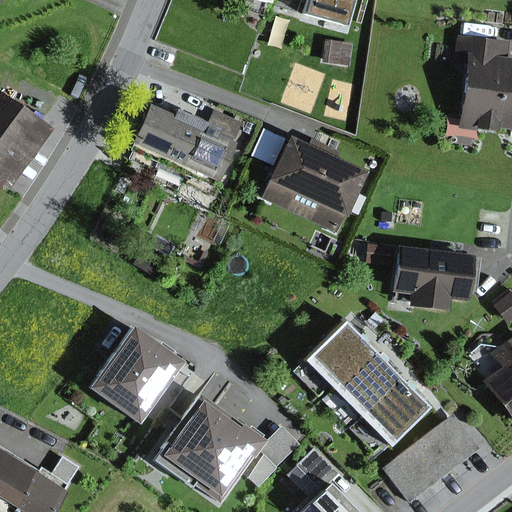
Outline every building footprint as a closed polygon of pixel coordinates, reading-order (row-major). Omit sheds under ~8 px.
[(308,0),(305,14),(348,26),(355,0),(308,0)] [(509,42),(459,36),(456,62),(468,64),(460,129),(480,131),(480,129),(500,131),(500,128),(511,129),(511,59),(507,59),(509,42)] [(452,46),(437,44),(435,60),(450,62),(452,46)] [(0,196),(50,131),(0,93),(0,196)] [(236,143),(244,124),(214,110),(208,123),(179,110),(176,117),(152,106),(132,151),(214,188),(217,182),(221,184),(239,145),(236,143)] [(369,173),(292,137),(263,199),(336,232),(344,216),(348,218),(369,173)] [(394,248),(368,244),(366,263),(391,266),(394,248)] [(470,302),(476,257),(400,247),(394,292),(412,295),(410,307),(451,312),(452,299),(470,302)] [(511,320),(511,293),(495,307),(508,324),(511,320)] [(308,362),(339,392),(377,353),(346,323),(308,362)] [(185,363),(135,327),(91,389),(141,425),(185,363)] [(511,339),(493,354),(504,369),(485,382),(511,417),(511,339)] [(339,392),(363,416),(403,377),(377,353),(339,392)] [(434,409),(403,377),(363,416),(393,448),(434,409)] [(199,397),(154,462),(193,489),(196,486),(221,503),(266,439),(245,424),(242,428),(199,397)] [(481,451),(454,415),(382,470),(410,505),(481,451)] [(300,444),(282,426),(259,450),(276,468),(300,444)] [(0,483),(16,459),(0,449),(0,483)] [(361,511),(331,482),(339,474),(315,449),(289,475),(313,500),(300,511),(361,511)] [(62,457),(51,476),(67,485),(78,467),(62,457)] [(16,459),(0,483),(0,511),(15,511),(40,474),(16,459)] [(40,474),(15,511),(56,511),(69,492),(65,490),(67,485),(51,476),(42,470),(40,474)]
